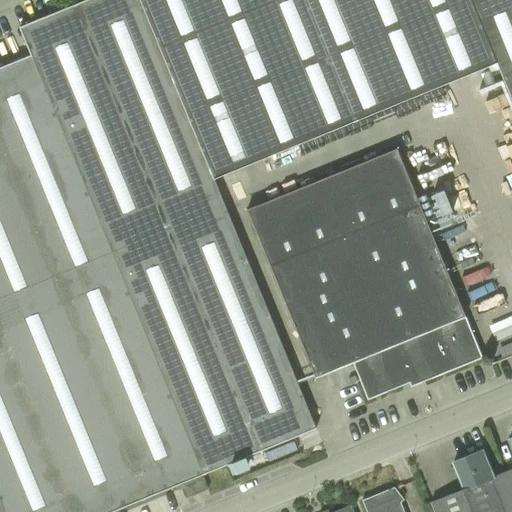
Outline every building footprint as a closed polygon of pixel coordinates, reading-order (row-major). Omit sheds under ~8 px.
[(511,0),(87,0),(19,28),(31,56),(0,68),(0,511),(110,511),(315,429),(213,179),(496,63),(511,101),(511,0)] [(461,123),(453,127),(464,151),(472,148),(461,123)] [(315,378),(353,363),(367,400),(419,379),(421,383),(482,358),(465,317),(397,149),(247,210),(315,378)] [(441,180),(466,171),(463,162),(438,171),(441,180)] [(445,188),(420,198),(430,223),(455,213),(445,188)] [(511,448),(511,469),(493,478),(506,511),(511,511),(511,439),(509,440),(511,448)] [(506,511),(493,478),(482,451),(453,463),(464,490),(431,503),(434,511),(506,511)] [(202,477),(181,486),(185,498),(208,489),(202,477)] [(362,501),(367,511),(403,511),(400,503),(404,500),(394,488),(362,501)]
